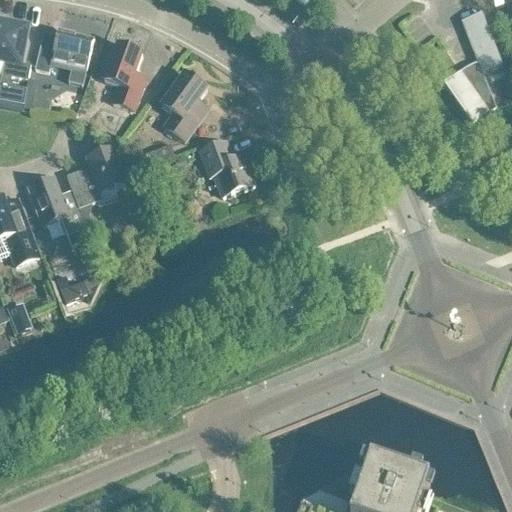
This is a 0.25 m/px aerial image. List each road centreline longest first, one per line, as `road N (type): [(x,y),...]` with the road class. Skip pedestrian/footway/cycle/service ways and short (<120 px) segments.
road 1 (tertiary): [(436,284),(390,172),(317,62)]
road 2 (residential): [(406,354),(213,433)]
road 3 (residential): [(213,433),(20,511)]
road 4 (residential): [(274,96),(230,56),(160,17),(103,0)]
